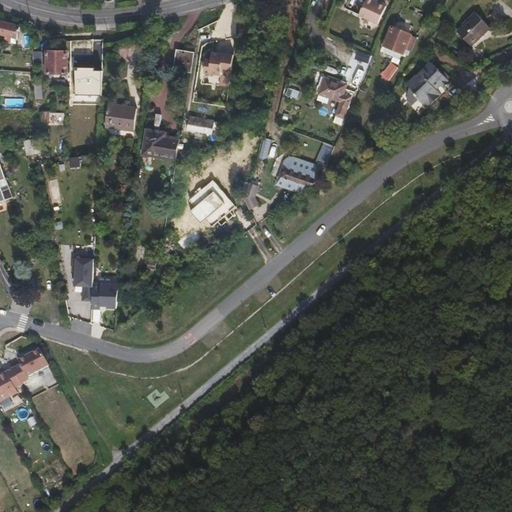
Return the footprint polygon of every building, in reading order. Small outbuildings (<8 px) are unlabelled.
[(378,26),(387,7),(369,0),(366,0),(359,18),(378,26)] [(483,38),(501,18),(486,4),(474,17),(475,19),(469,25),(483,38)] [(17,38),(20,26),(0,21),(0,34),(5,35),(3,42),(11,43),(13,37),(17,38)] [(402,55),(410,36),(392,29),(384,48),(385,48),(402,55)] [(229,59),(231,42),(217,40),(216,45),(210,44),(208,56),(229,59)] [(399,61),(402,55),(385,48),(382,54),(399,61)] [(47,74),(67,74),(68,52),(47,51),(47,74)] [(191,73),(195,55),(177,51),(174,70),(191,73)] [(34,66),(43,66),(43,53),(34,53),(34,54),(34,66)] [(449,61),(443,55),(437,61),(442,67),(449,61)] [(449,61),(442,67),(437,61),(418,78),(438,100),(451,88),(444,80),(448,76),(455,83),(462,76),(449,61)] [(398,69),(392,65),(383,77),(389,82),(398,69)] [(345,90),(347,85),(324,78),(318,95),(340,102),(336,116),(345,119),(353,92),(345,90)] [(134,131),(137,110),(109,107),(106,127),(134,131)] [(212,134),(214,122),(190,118),(187,130),(212,134)] [(158,136),(159,132),(146,130),(142,154),(176,159),(180,139),(165,137),(158,136)] [(24,141),(27,155),(38,153),(36,139),(24,141)] [(320,183),(326,168),(318,166),(313,179),(283,169),(278,181),(308,192),(320,183)] [(0,187),(3,196),(4,201),(12,198),(5,178),(4,179),(0,168),(0,187)] [(257,198),(261,188),(251,184),(246,198),(251,211),(261,208),(257,198)] [(93,258),(73,257),(72,270),(75,270),(75,284),(85,284),(84,299),(92,299),(92,283),(93,282),(93,258)] [(117,283),(93,282),(92,299),(92,308),(100,308),(100,305),(107,305),(107,307),(116,307),(117,283)] [(388,322),(398,314),(394,309),(384,317),(388,322)] [(22,382),(14,367),(0,374),(0,399),(17,391),(14,387),(22,382)]
